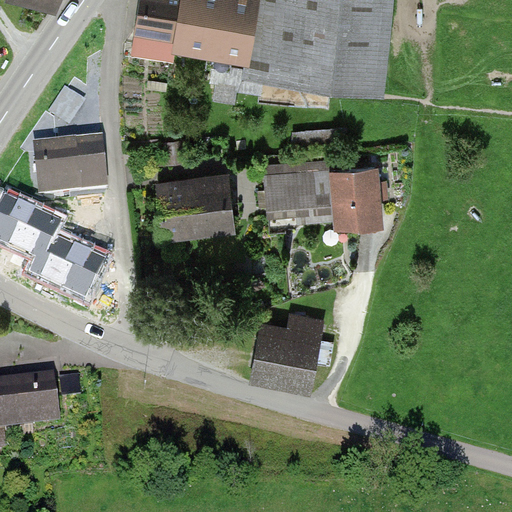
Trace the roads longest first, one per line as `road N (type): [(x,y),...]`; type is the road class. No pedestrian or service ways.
road 1 (unclassified): [(0,284),(133,353),(511,467)]
road 2 (primary): [(0,126),(85,0)]
